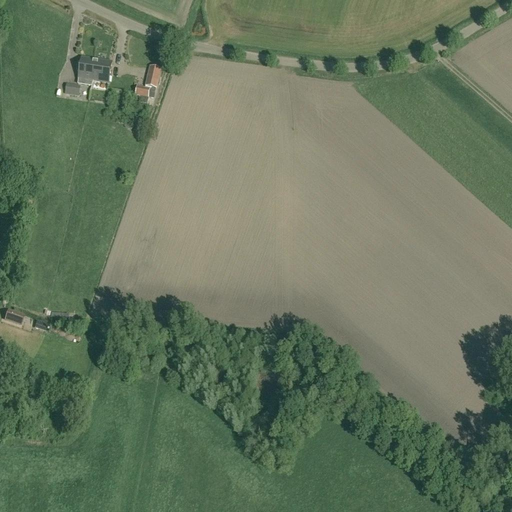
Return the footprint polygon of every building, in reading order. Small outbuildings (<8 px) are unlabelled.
[(93,83),(109,85),(112,64),(82,60),(82,59),(81,64),(79,64),(78,65),(77,72),(78,73),(79,74),(78,81),(79,81),(78,86),(92,88),(93,83)] [(146,87),(156,90),(158,83),(147,81),(146,87)] [(72,97),(79,98),(80,88),(73,87),(72,97)] [(155,100),(156,92),(137,88),(135,97),(140,98),(139,105),(148,106),(149,99),(155,100)] [(25,316),(8,310),(4,321),(21,327),(25,316)] [(52,313),(51,319),(68,322),(69,315),(52,313)] [(37,321),(35,328),(46,333),(49,326),(37,321)]
